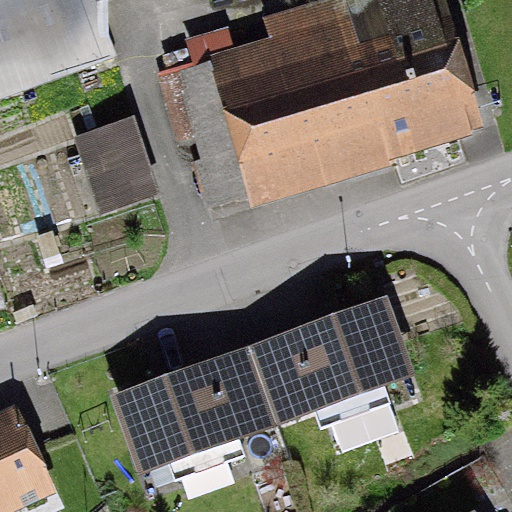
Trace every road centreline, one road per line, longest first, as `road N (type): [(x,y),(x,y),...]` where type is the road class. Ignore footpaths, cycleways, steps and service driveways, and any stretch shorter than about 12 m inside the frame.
road 1 (residential): [(443,202),(0,365)]
road 2 (residential): [(443,202),(511,329)]
